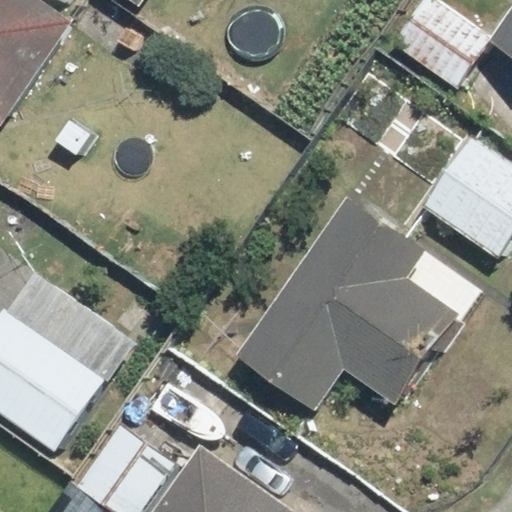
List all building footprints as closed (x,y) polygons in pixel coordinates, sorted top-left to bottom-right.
[(46,0),(0,0),(0,123),(12,132),(85,27),(46,0)] [(145,0),(158,8),(163,0),(145,0)] [(430,0),(418,18),(425,23),(406,50),(468,94),(503,44),(441,0),(440,0),(430,0)] [(511,165),(484,145),(436,211),(505,262),(511,252),(511,165)] [(254,361),(331,412),(357,373),(413,410),(473,321),(421,287),(442,256),(361,202),(254,361)] [(18,316),(0,340),(0,408),(64,456),(114,389),(18,316)] [(148,511),(183,471),(132,428),(84,486),(115,511),(148,511)] [(305,511),(218,448),(171,511),(305,511)]
